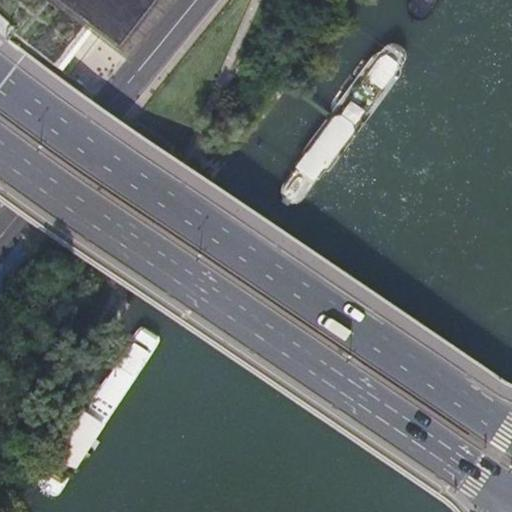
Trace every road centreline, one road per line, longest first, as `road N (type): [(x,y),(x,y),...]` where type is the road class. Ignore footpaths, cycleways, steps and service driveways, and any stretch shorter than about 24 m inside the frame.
road 1 (secondary): [(511,424),(0,89)]
road 2 (secondary): [(0,153),(488,481)]
road 3 (residential): [(198,0),(0,243)]
